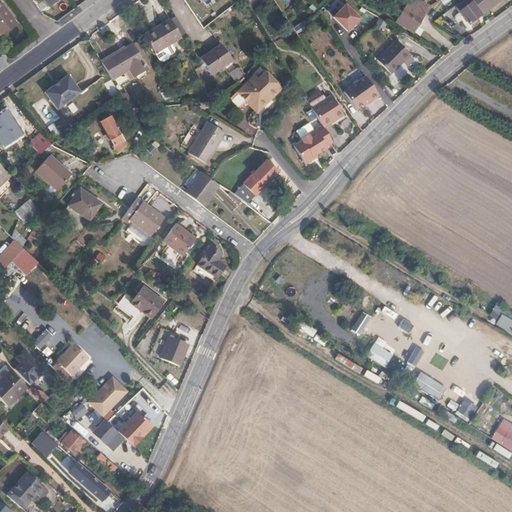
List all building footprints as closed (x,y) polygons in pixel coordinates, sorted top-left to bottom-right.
[(413,31),(428,6),(418,0),(409,0),(397,21),(413,31)] [(462,0),(459,3),(472,21),(501,0),(462,0)] [(0,32),(15,22),(0,1),(0,32)] [(348,4),(334,17),(349,32),(363,19),(348,4)] [(179,32),(169,15),(143,32),(160,58),(163,59),(168,56),(169,53),(174,49),(173,45),(169,39),(179,32)] [(130,40),(121,45),(138,70),(146,65),(130,40)] [(390,73),(410,54),(396,40),(376,58),(390,73)] [(234,58),(222,41),(201,54),(212,72),(234,58)] [(121,45),(99,58),(110,77),(127,66),(132,73),(138,70),(121,45)] [(257,109),(281,84),(264,66),(258,73),(255,70),(237,89),(257,109)] [(234,71),(239,80),(245,74),(239,67),(234,71)] [(55,109),(78,93),(66,75),(56,81),(52,84),(42,91),(55,109)] [(371,101),(380,95),(366,76),(344,92),(357,109),(365,103),(370,100),(371,101)] [(306,98),(322,124),(324,126),(344,113),(327,85),(306,98)] [(17,128),(6,112),(0,116),(0,136),(1,138),(2,137),(7,144),(17,137),(13,131),(17,128)] [(125,145),(108,116),(99,121),(116,150),(125,145)] [(207,162),(227,132),(208,119),(189,151),(207,162)] [(327,146),(333,142),(324,126),(322,124),(301,137),(303,140),(294,145),(306,164),(316,158),(315,156),(328,149),(327,146)] [(43,150),(47,147),(49,142),(41,132),(34,138),(43,150)] [(57,141),(59,143),(60,142),(63,144),(72,137),(69,132),(57,141)] [(49,157),(37,169),(36,173),(55,192),(70,177),(49,157)] [(255,195),(277,170),(265,159),(243,182),(255,195)] [(184,193),(200,205),(217,183),(211,178),(201,171),(184,193)] [(100,204),(79,189),(67,206),(88,221),(100,204)] [(162,218),(136,199),(128,209),(120,219),(126,223),(128,220),(150,235),(162,218)] [(194,238),(174,225),(161,242),(181,256),(194,238)] [(18,270),(24,276),(38,263),(13,239),(0,252),(0,264),(12,276),(18,270)] [(215,261),(220,254),(207,245),(195,263),(213,277),(221,266),(215,261)] [(160,304),(140,288),(127,305),(147,320),(160,304)] [(395,319),(397,313),(383,307),(381,313),(395,319)] [(511,312),(505,307),(496,321),(511,331),(511,312)] [(350,330),(359,335),(370,317),(361,311),(350,330)] [(69,325),(74,319),(66,313),(61,318),(69,325)] [(85,314),(79,320),(88,329),(94,323),(85,314)] [(407,333),(413,326),(403,319),(397,326),(407,333)] [(95,326),(91,331),(102,341),(106,337),(95,326)] [(39,349),(52,335),(44,328),(32,342),(39,349)] [(171,363),(186,344),(170,333),(156,351),(171,363)] [(354,367),(360,357),(326,335),(320,346),(354,367)] [(61,355),(75,369),(87,358),(72,343),(61,355)] [(365,354),(384,367),(392,355),(374,343),(365,354)] [(399,357),(405,346),(399,343),(393,354),(399,357)] [(69,375),(75,369),(61,355),(55,361),(69,375)] [(405,357),(402,361),(414,368),(416,364),(405,357)] [(44,379),(31,364),(20,373),(30,385),(37,379),(40,383),(44,379)] [(374,381),(378,376),(363,367),(360,373),(374,381)] [(25,387),(9,371),(0,380),(0,400),(6,406),(25,387)] [(446,387),(420,372),(413,385),(438,400),(446,387)] [(462,383),(454,398),(460,401),(468,387),(462,383)] [(101,408),(106,413),(122,398),(116,393),(101,408)] [(398,394),(391,405),(418,420),(424,408),(398,394)] [(49,407),(44,403),(38,409),(36,409),(29,416),(34,420),(39,416),(46,422),(53,415),(47,410),(49,407)] [(117,432),(132,446),(151,426),(135,411),(116,431),(117,432)] [(511,424),(504,419),(491,438),(511,451),(511,424)] [(116,431),(107,422),(104,420),(92,432),(105,445),(117,432),(116,431)] [(42,431),(32,443),(47,457),(58,445),(42,431)] [(63,438),(60,442),(74,454),(78,449),(80,452),(84,448),(81,445),(84,442),(70,431),(67,434),(65,432),(61,436),(63,438)] [(112,472),(116,467),(99,452),(95,457),(112,472)] [(66,469),(74,461),(68,455),(60,463),(66,469)] [(511,472),(505,468),(501,473),(511,479),(511,477),(511,472)] [(92,477),(93,476),(85,469),(77,479),(98,497),(103,492),(100,489),(103,486),(92,477)] [(41,486),(25,472),(6,495),(21,508),(41,486)]
